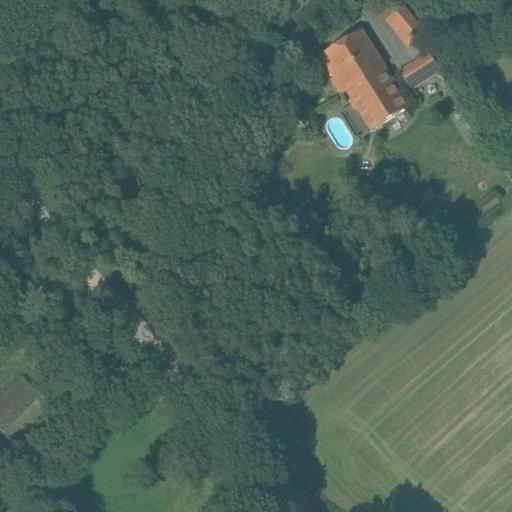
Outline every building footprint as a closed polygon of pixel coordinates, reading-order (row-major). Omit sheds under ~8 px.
[(403,7),(390,18),(411,45),(425,34),(403,7)] [(384,68),(373,50),(362,33),(322,59),(344,93),(347,91),(372,131),(406,109),(381,70),(384,68)] [(433,52),(400,68),(409,88),(442,73),(433,52)] [(267,183),(246,205),(261,219),(282,198),(267,183)] [(21,377),(7,391),(0,396),(0,432),(11,444),(50,408),(21,377)] [(165,436),(143,469),(163,483),(185,449),(165,436)]
